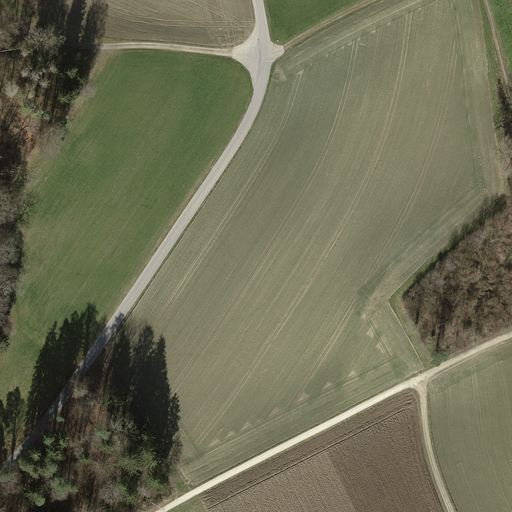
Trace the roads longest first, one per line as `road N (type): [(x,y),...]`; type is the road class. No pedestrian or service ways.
road 1 (unclassified): [(0,472),(43,426),(242,130),(265,67),(258,0)]
road 2 (track): [(375,0),(265,55),(79,45),(0,16)]
road 3 (track): [(161,511),(422,376)]
road 4 (track): [(110,46),(66,124),(0,208)]
road 5 (track): [(452,511),(429,445),(422,376)]
